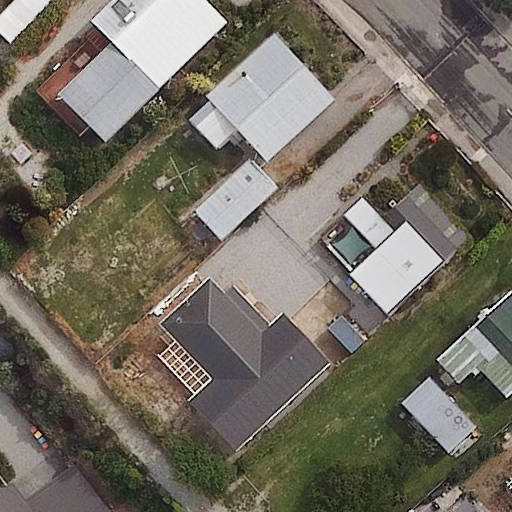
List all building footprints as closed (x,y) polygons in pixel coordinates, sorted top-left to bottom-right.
[(20,0),(0,21),(0,38),(14,53),(65,0),(20,0)] [(194,0),(130,0),(99,33),(112,46),(66,94),(115,140),(223,26),(194,0)] [(277,35),(189,113),(222,150),(242,132),(271,165),(339,104),(277,35)] [(0,112),(0,151),(32,187),(51,169),(0,112)] [(252,161),(191,213),(220,246),(280,194),(252,161)] [(370,251),(346,273),(388,318),(478,236),(429,183),(393,216),(372,194),(343,221),(370,251)] [(135,332),(49,239),(10,275),(96,368),(135,332)] [(238,241),(193,279),(218,308),(263,270),(238,241)] [(511,294),(438,358),(463,386),(488,365),(511,393),(511,294)] [(483,428),(436,375),(404,404),(451,457),(483,428)] [(122,511),(91,464),(36,500),(44,511),(122,511)] [(0,511),(44,511),(36,500),(17,511),(11,511),(0,494),(0,511)]
